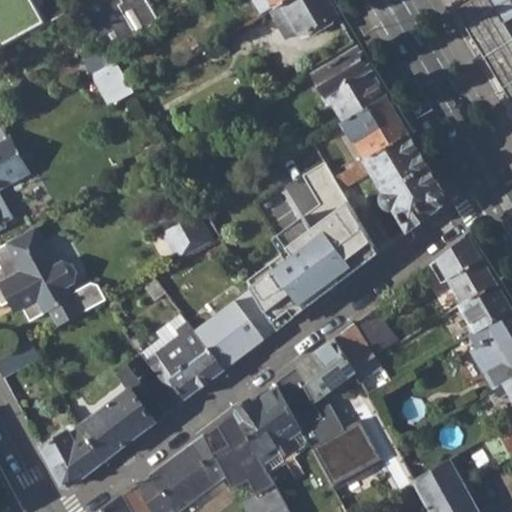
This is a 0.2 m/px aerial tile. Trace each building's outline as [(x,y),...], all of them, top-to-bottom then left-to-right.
[(79,0),(108,48),(159,18),(148,0),(79,0)] [(300,28),(304,35),(338,14),(329,0),(284,0),(274,6),(290,33),(300,28)] [(511,18),(511,0),(474,0),(458,10),(511,101),(511,33),(505,22),(511,18)] [(313,73),(343,122),(387,96),(358,48),(313,73)] [(88,72),(108,105),(133,90),(113,56),(88,72)] [(343,122),(366,159),(410,134),(387,96),(343,122)] [(151,119),(168,148),(178,143),(162,113),(151,119)] [(399,214),(411,229),(441,205),(444,191),(410,134),(366,159),(386,192),(382,197),(384,203),(389,205),(393,205),(399,214)] [(0,141),(0,228),(3,227),(0,221),(0,187),(27,172),(8,137),(0,141)] [(277,330),(322,296),(379,253),(324,161),(302,175),(319,203),(273,238),(282,253),(247,279),(251,287),(259,299),(277,330)] [(202,204),(215,226),(258,200),(246,179),(202,204)] [(185,257),(214,241),(199,212),(170,229),(185,257)] [(0,267),(0,298),(3,304),(12,299),(17,296),(24,307),(31,320),(50,309),(60,326),(107,300),(98,284),(94,282),(74,293),(70,285),(78,281),(80,271),(76,263),(66,260),(58,264),(36,223),(1,243),(12,261),(3,266),(0,267)] [(444,269),(462,303),(498,282),(469,234),(428,264),(434,275),(444,269)] [(12,261),(1,243),(0,243),(0,261),(3,266),(12,261)] [(459,305),(474,330),(511,309),(511,305),(498,282),(462,303),(459,305)] [(251,287),(195,330),(224,370),(277,330),(259,299),(251,287)] [(24,307),(17,296),(12,299),(18,310),(24,307)] [(355,320),(375,353),(387,346),(395,342),(373,306),(355,320)] [(471,349),(492,383),(495,389),(497,387),(511,378),(511,309),(474,330),(470,333),(477,345),(471,349)] [(142,357),(145,360),(157,352),(180,335),(176,330),(188,321),(182,313),(157,332),(161,339),(141,354),(142,357)] [(355,320),(337,334),(353,365),(356,370),(359,375),(381,364),(375,353),(355,320)] [(195,330),(188,321),(176,330),(180,335),(157,352),(145,360),(163,384),(178,405),(187,398),(224,370),(195,330)] [(353,365),(337,334),(297,364),(275,381),(277,385),(301,429),(332,484),(382,457),(360,418),(345,426),(326,392),(356,370),(353,365)] [(119,343),(132,363),(142,357),(141,354),(128,337),(119,343)] [(0,358),(0,369),(4,376),(40,356),(32,341),(0,358)] [(145,360),(142,357),(132,363),(119,373),(132,390),(81,426),(83,430),(106,459),(178,405),(163,384),(145,360)] [(511,415),(511,378),(497,387),(502,396),(500,397),(510,416),(511,415)] [(286,438),(301,429),(277,385),(255,401),(252,398),(235,411),(242,423),(264,463),(291,444),(286,438)] [(264,463),(242,423),(212,446),(238,493),(268,472),(264,463)] [(61,483),(71,486),(106,459),(83,430),(72,436),(69,431),(41,446),(61,483)] [(511,455),(498,432),(449,458),(463,484),(511,456),(511,455)] [(139,483),(155,511),(165,511),(174,505),(178,509),(219,479),(192,443),(139,483)] [(478,511),(463,484),(449,458),(414,477),(433,511),(478,511)] [(101,511),(155,511),(139,483),(101,511)]
